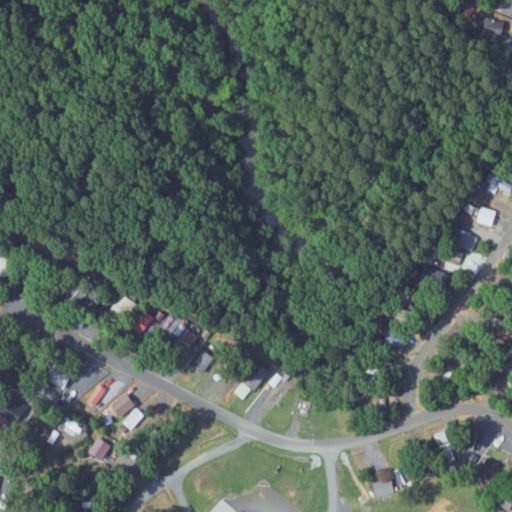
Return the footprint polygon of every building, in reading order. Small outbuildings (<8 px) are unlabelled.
[(479,223),(495,226),(497,210),(482,207),(479,223)] [(478,236),(464,232),(461,245),(476,249),(478,236)] [(0,257),(0,274),(10,274),(9,257),(0,257)] [(413,325),(417,311),(398,306),(395,319),(413,325)] [(206,371),(214,354),(199,347),(191,364),(206,371)] [(264,378),(250,368),(241,380),(256,389),(264,378)] [(37,405),(20,393),(7,411),(24,424),(37,405)] [(113,407),(122,416),(137,402),(128,393),(113,407)] [(144,414),(135,406),(121,421),(129,429),(144,414)] [(435,435),(442,451),(453,447),(445,430),(435,435)] [(89,452),(104,459),(112,444),(96,436),(89,452)] [(374,481),(376,495),(394,492),(392,478),(374,481)]
